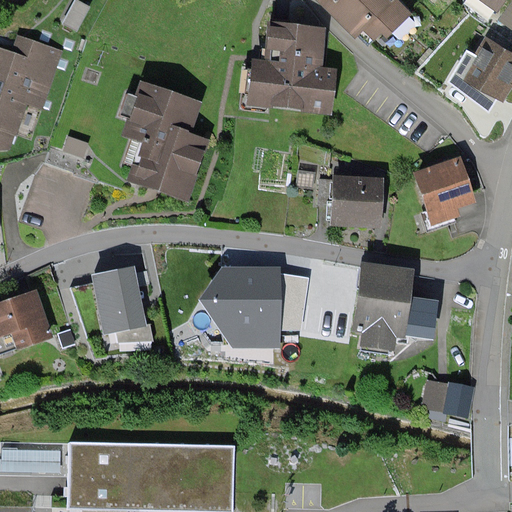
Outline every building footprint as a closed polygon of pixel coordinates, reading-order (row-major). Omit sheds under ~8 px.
[(326,0),(375,52),(418,11),(407,0),(326,0)] [(511,0),(472,0),(496,15),(511,0)] [(92,17),(71,5),(59,26),(80,38),(92,17)] [(318,38),(251,33),(249,64),(238,64),(235,109),(322,115),(324,83),(315,82),(318,38)] [(511,100),(511,57),(480,41),(456,86),(506,112),(511,100)] [(13,61),(0,57),(0,162),(8,165),(17,137),(33,142),(60,56),(18,43),(13,61)] [(143,106),(122,99),(114,126),(133,132),(116,186),(183,207),(203,145),(184,139),(194,108),(147,93),(143,106)] [(451,168),(404,186),(422,234),(469,217),(451,168)] [(379,188),(323,183),(319,230),(374,236),(379,188)] [(136,268),(82,278),(93,330),(147,320),(136,268)] [(410,279),(356,272),(349,323),(366,325),(363,350),(399,355),(410,279)] [(220,275),(205,301),(220,329),(298,330),(301,309),(274,309),(274,274),(220,275)] [(30,297),(0,306),(0,343),(6,342),(9,354),(44,343),(30,297)] [(435,384),(430,417),(443,419),(444,413),(465,417),(470,389),(435,384)] [(234,448),(66,446),(66,508),(233,510),(234,448)]
